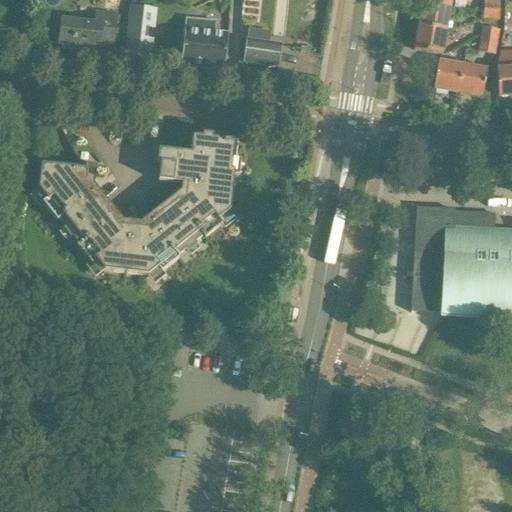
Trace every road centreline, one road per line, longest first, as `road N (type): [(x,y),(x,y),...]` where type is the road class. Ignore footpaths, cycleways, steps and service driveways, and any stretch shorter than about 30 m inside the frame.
road 1 (primary): [(278,511),(369,0)]
road 2 (residential): [(232,112),(0,79)]
road 3 (residential): [(511,427),(395,387)]
